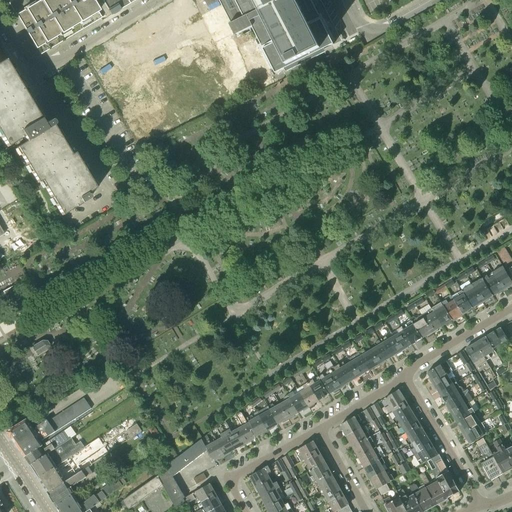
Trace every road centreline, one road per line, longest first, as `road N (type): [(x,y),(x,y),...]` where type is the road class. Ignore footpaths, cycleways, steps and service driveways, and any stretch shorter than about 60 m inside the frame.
road 1 (residential): [(163,0),(45,64),(21,56),(0,23)]
road 2 (residential): [(467,511),(480,505),(404,377)]
road 3 (residential): [(246,511),(231,480),(320,428)]
road 4 (residential): [(404,377),(511,307)]
